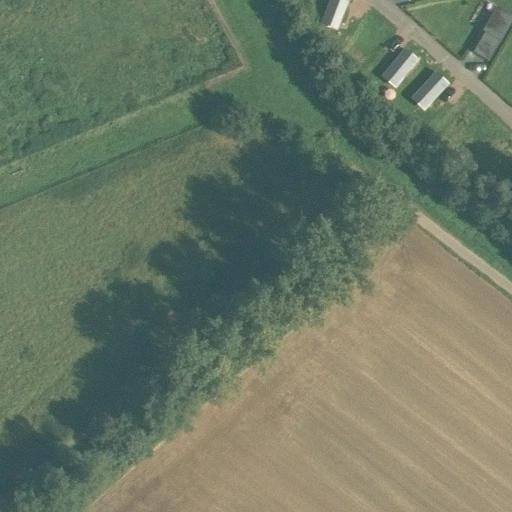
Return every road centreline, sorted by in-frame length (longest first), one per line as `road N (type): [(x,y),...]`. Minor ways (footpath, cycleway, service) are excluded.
road 1 (unclassified): [(13,511),(381,180),(511,281)]
road 2 (unclassified): [(395,0),(511,117)]
